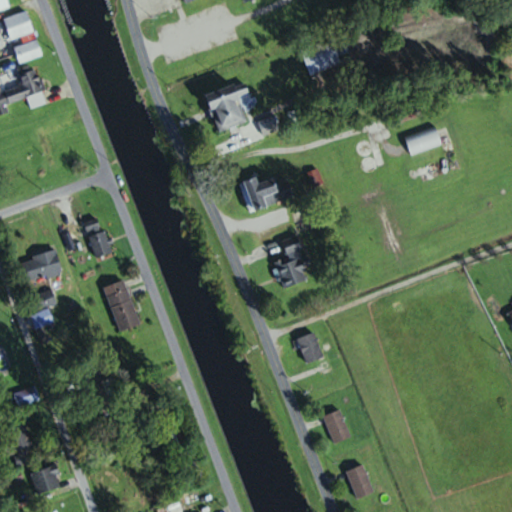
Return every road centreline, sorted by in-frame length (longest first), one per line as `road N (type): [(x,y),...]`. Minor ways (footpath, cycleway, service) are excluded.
road 1 (residential): [(330,511),(226,246),(158,113),(125,0)]
road 2 (residential): [(32,0),(109,178),(233,511)]
road 3 (residential): [(264,342),(466,262),(494,306)]
road 4 (residential): [(90,511),(0,273)]
